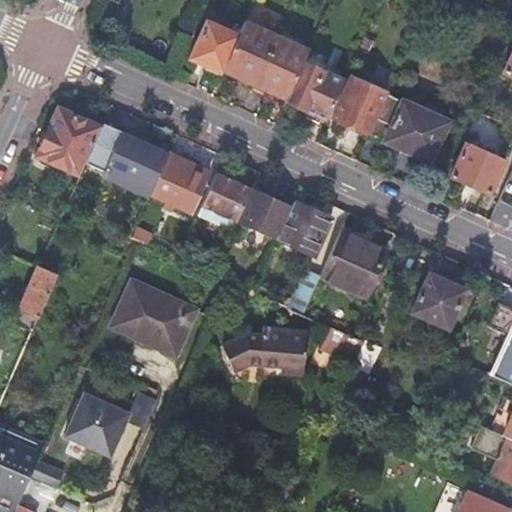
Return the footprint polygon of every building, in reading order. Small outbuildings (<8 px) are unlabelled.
[(278,35),(245,20),(238,36),(223,71),(255,86),(278,35)] [(223,71),(238,36),(207,22),(191,58),(222,72),(223,71)] [(308,49),(278,35),(255,86),(286,100),(303,62),(308,50),(308,49)] [(371,41),(363,38),(359,47),(367,51),(371,41)] [(308,50),(303,62),(305,63),(287,103),(326,120),(344,81),(323,71),(329,59),(308,50)] [(511,52),(503,73),(511,77),(511,52)] [(368,133),(385,93),(351,78),(334,118),(368,133)] [(448,122),(387,95),(370,134),(431,161),(448,122)] [(81,175),(102,128),(61,109),(40,156),(81,175)] [(153,189),(169,153),(146,142),(132,136),(106,124),(88,164),(152,193),(153,189)] [(148,139),(133,132),(132,136),(146,142),(148,139)] [(451,177),(487,193),(490,194),(504,162),(465,145),(451,177)] [(169,153),(153,189),(169,196),(166,202),(175,206),(178,200),(193,207),(209,170),(170,152),(169,153)] [(210,210),(237,222),(238,219),(252,190),(220,176),(212,195),(216,197),(210,210)] [(252,190),(238,219),(278,237),(291,208),(252,190)] [(278,237),(278,238),(313,254),(330,217),(294,201),(291,208),(278,237)] [(339,230),(320,274),(319,276),(364,296),(385,251),(339,230)] [(6,320),(30,331),(55,276),(33,266),(14,308),(12,307),(6,320)] [(309,269),(291,308),(302,313),(319,276),(320,274),(309,269)] [(428,273),(411,311),(446,327),(463,289),(428,273)] [(198,310),(135,281),(114,326),(176,355),(198,310)] [(258,282),(254,291),(269,298),(273,289),(258,282)] [(357,355),(364,341),(363,340),(328,324),(321,339),(357,355)] [(224,343),(235,369),(252,361),(286,365),(285,370),(305,372),(311,330),(266,325),(265,334),(248,331),(224,343)] [(511,325),(489,375),(511,384),(511,325)] [(357,355),(353,364),(368,371),(379,347),(364,341),(357,355)] [(85,392),(65,435),(111,455),(127,420),(145,428),(158,399),(140,391),(131,412),(85,392)] [(511,415),(503,435),(507,437),(511,439),(511,415)] [(476,441),(494,448),(501,431),(483,424),(476,441)] [(0,426),(0,506),(13,511),(15,511),(31,479),(32,476),(39,461),(45,446),(10,431),(0,426)] [(511,439),(507,437),(491,473),(511,482),(511,439)] [(39,461),(32,476),(59,489),(66,473),(39,461)] [(31,479),(15,511),(32,511),(34,511),(44,511),(55,490),(31,479)] [(511,511),(511,494),(496,487),(489,502),(465,491),(455,511),(511,511)]
